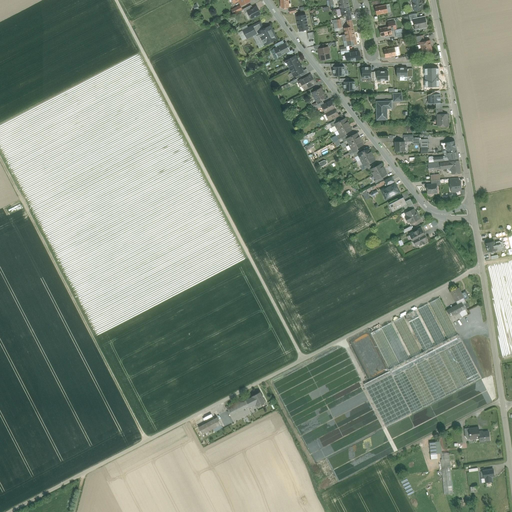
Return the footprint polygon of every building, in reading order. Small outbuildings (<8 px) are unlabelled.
[(348,0),(338,0),(339,3),(340,8),(349,7),(348,0)] [(412,0),(415,11),(423,9),(421,0),(412,0)] [(386,4),(375,7),(377,15),(387,12),(387,8),(386,4)] [(253,9),(247,11),(248,12),(251,19),(261,14),(257,7),(253,9)] [(349,7),(340,8),(341,15),(345,14),(347,20),(351,19),(349,7)] [(305,14),(296,16),(299,31),(308,29),(305,14)] [(418,18),(413,19),(414,20),(415,29),(427,26),(425,17),(418,18)] [(352,20),(347,21),(348,27),(344,28),(345,34),(354,33),(352,20)] [(394,21),(388,23),(389,27),(379,28),(381,36),(392,34),(391,30),(396,29),(394,21)] [(259,23),(252,26),(256,33),(258,32),(262,30),(259,23)] [(252,26),(248,28),(247,25),(242,28),(247,38),(256,33),(252,26)] [(262,30),(258,32),(265,45),(269,43),(270,43),(272,42),(273,41),(277,39),(270,26),(262,30)] [(354,33),(345,34),(342,35),(343,41),(347,41),(348,46),(357,44),(356,39),(355,39),(354,33)] [(423,35),(415,36),(417,44),(421,43),(420,43),(425,42),(423,35)] [(425,42),(420,43),(421,43),(423,53),(432,51),(430,41),(425,42)] [(276,47),(274,49),(274,48),(273,49),(274,49),(270,51),(275,59),(278,57),(278,58),(278,57),(287,53),(290,51),(291,51),(290,51),(286,42),(286,43),(284,43),(276,47)] [(324,48),(319,49),(321,60),(322,60),(323,61),(325,61),(326,59),(330,58),(327,47),(324,48)] [(395,47),(384,50),(385,58),(397,55),(395,47)] [(359,51),(346,54),(347,60),(352,60),(355,59),(355,60),(361,59),(359,51)] [(288,59),(286,61),(290,69),(299,64),(295,56),(294,56),(288,59)] [(299,64),(290,69),(292,72),(288,74),(291,79),(294,78),(294,77),(300,74),(303,72),(303,71),(299,64)] [(340,67),(334,67),(334,70),(333,70),(333,73),(334,73),(334,76),(344,76),(344,67),(340,67)] [(365,68),(362,68),(362,78),(372,78),(371,72),(371,68),(368,68),(368,67),(365,67),(365,68)] [(407,68),(397,68),(397,77),(407,77),(407,69),(407,68)] [(388,71),(377,71),(377,80),(388,80),(388,71)] [(311,75),(300,81),(305,90),(316,84),(311,75)] [(348,82),(344,82),(344,85),(343,85),(344,88),(344,91),(355,91),(355,82),(348,82)] [(321,88),(312,93),(317,101),(317,102),(322,99),(325,97),(321,88)] [(428,103),(436,103),(440,103),(440,94),(434,94),(428,94),(428,103)] [(325,104),(322,106),(325,113),(335,108),(331,101),(325,104)] [(391,101),(376,102),(377,120),(386,119),(386,108),(391,107),(391,101)] [(335,108),(325,113),(329,120),(333,118),(339,115),(335,108)] [(443,114),(437,115),(438,125),(448,125),(448,114),(443,114)] [(335,121),(330,123),(332,127),(336,126),(335,124),(339,122),(338,119),(335,121)] [(339,122),(335,124),(336,126),(338,130),(348,124),(346,119),(339,122)] [(348,124),(338,130),(340,134),(341,135),(345,133),(351,130),(348,124)] [(351,137),(347,139),(347,140),(349,145),(360,139),(357,133),(351,137)] [(347,136),(342,138),(344,142),(347,140),(347,139),(351,137),(350,134),(347,136)] [(360,139),(349,145),(352,149),(352,150),(357,148),(363,145),(360,139)] [(421,139),(421,143),(420,143),(421,147),(429,147),(428,139),(421,139)] [(455,141),(445,143),(447,152),(456,150),(455,141)] [(404,142),(395,142),(396,151),(405,151),(404,142)] [(363,152),(358,154),(358,156),(361,160),(372,154),(369,148),(363,152)] [(358,151),(353,153),(355,157),(358,156),(358,154),(363,152),(361,149),(358,151)] [(448,155),(434,157),(432,156),(430,156),(429,158),(429,162),(458,159),(456,150),(447,152),(448,155)] [(372,154),(361,160),(363,165),(364,166),(369,164),(375,160),(372,154)] [(451,161),(440,163),(441,169),(441,170),(451,168),(451,161)] [(459,161),(451,161),(451,168),(452,174),(461,173),(459,161)] [(377,166),(371,169),(371,170),(373,175),(384,169),(383,166),(383,167),(381,164),(377,166)] [(384,169),(373,175),(376,180),(382,177),(387,174),(385,171),(386,171),(384,169)] [(458,181),(451,182),(452,190),(454,190),(454,191),(455,192),(458,191),(458,190),(461,190),(460,181),(458,181)] [(388,187),(382,190),(384,194),(385,193),(385,194),(386,193),(388,198),(399,192),(395,184),(395,183),(388,187)] [(431,185),(427,185),(428,194),(437,193),(437,186),(436,184),(431,185)] [(403,197),(389,204),(393,212),(404,206),(407,204),(406,201),(403,197)] [(413,205),(410,199),(406,201),(407,204),(404,206),(405,209),(408,208),(413,205)] [(410,211),(405,213),(407,216),(405,217),(408,222),(409,221),(411,224),(420,219),(418,214),(417,214),(414,209),(414,208),(410,211)] [(421,228),(410,234),(416,247),(427,241),(426,238),(423,231),(422,231),(421,228)] [(494,241),(486,243),(488,252),(496,250),(495,247),(494,241)] [(458,288),(450,292),(456,301),(463,297),(465,300),(468,298),(469,298),(466,292),(464,293),(461,294),(458,288)] [(458,334),(439,298),(429,303),(448,339),(458,334)] [(462,303),(458,305),(447,311),(450,316),(459,311),(465,309),(465,308),(463,304),(462,303)] [(446,340),(427,304),(417,309),(436,345),(446,340)] [(459,311),(462,317),(467,314),(465,309),(459,311)] [(434,346),(419,316),(418,316),(415,310),(405,315),(406,318),(405,318),(406,320),(407,319),(408,322),(424,352),(432,347),(434,346)] [(459,311),(450,316),(453,322),(462,317),(459,311)] [(422,353),(403,316),(393,321),(412,358),(422,353)] [(410,359),(391,322),(371,333),(389,369),(410,359)] [(389,369),(390,371),(393,376),(438,352),(461,340),(458,334),(448,339),(446,340),(436,345),(434,346),(432,347),(424,352),(422,353),(412,358),(410,359),(389,369)] [(461,340),(438,352),(457,390),(481,378),(461,340)] [(438,352),(415,364),(434,402),(457,390),(438,352)] [(434,402),(415,364),(393,376),(391,376),(411,413),(434,402)] [(390,371),(364,384),(386,427),(411,413),(391,376),(393,376),(390,371)] [(260,392),(252,396),(253,397),(256,403),(257,406),(265,402),(260,392)] [(241,400),(226,407),(231,416),(256,403),(253,397),(243,402),(241,400)] [(217,417),(198,427),(202,434),(221,424),(217,417)] [(478,427),(474,428),(474,429),(469,429),(469,428),(465,428),(465,436),(467,439),(476,438),(476,439),(480,439),(480,440),(483,439),(484,440),(489,440),(488,432),(482,432),(482,431),(479,431),(478,427)] [(449,450),(440,451),(444,495),(453,494),(449,450)] [(484,478),(485,478),(485,483),(493,481),(492,477),(494,476),(493,469),(483,471),(480,472),(481,478),(484,477),(484,478)] [(406,475),(401,478),(409,494),(414,491),(406,475)]
